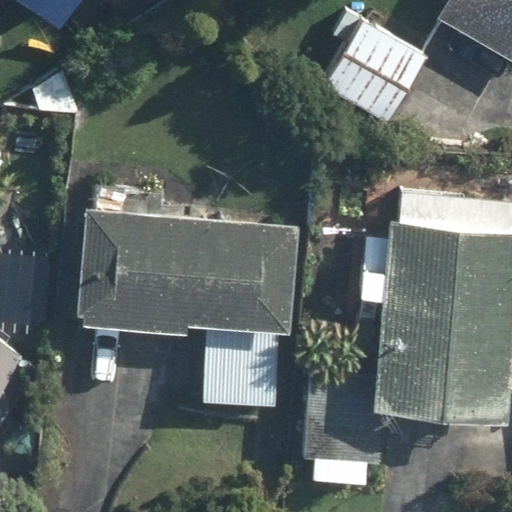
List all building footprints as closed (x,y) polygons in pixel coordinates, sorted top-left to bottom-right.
[(50,0),(71,14),(79,0),(50,0)] [(511,0),(444,0),(439,10),(511,53),(511,0)] [(430,47),(362,7),(321,76),(389,116),(430,47)] [(511,402),(511,188),(403,182),(401,213),(391,212),(390,229),(362,227),(359,288),(386,289),(382,359),(392,359),(390,395),(511,402)] [(92,194),(80,312),(192,323),(193,310),(292,320),(303,215),(92,194)] [(0,380),(41,323),(0,293),(0,380)] [(281,324),(206,323),(204,398),(280,399),(281,324)] [(370,444),(386,444),(388,365),(309,362),(306,441),(338,443),(337,473),(369,474),(370,444)]
